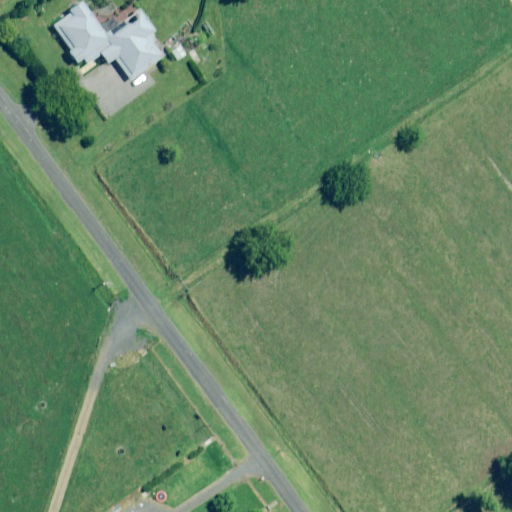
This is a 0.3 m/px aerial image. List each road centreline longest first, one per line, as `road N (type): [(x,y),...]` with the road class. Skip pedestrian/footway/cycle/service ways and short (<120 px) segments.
road 1 (unclassified): [(296,511),(0,101)]
road 2 (track): [(511,44),(149,308)]
road 3 (track): [(39,511),(111,339),(149,308)]
